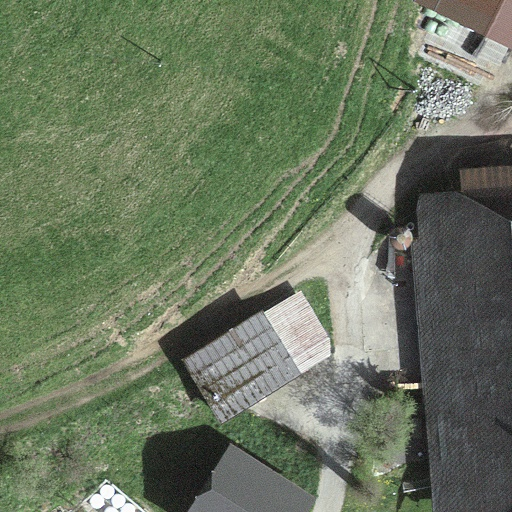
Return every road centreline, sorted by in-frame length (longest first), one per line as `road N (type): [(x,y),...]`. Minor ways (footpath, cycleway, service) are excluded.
road 1 (track): [(326,511),(347,389),(349,246)]
road 2 (track): [(349,246),(391,186),(435,153),(511,129)]
